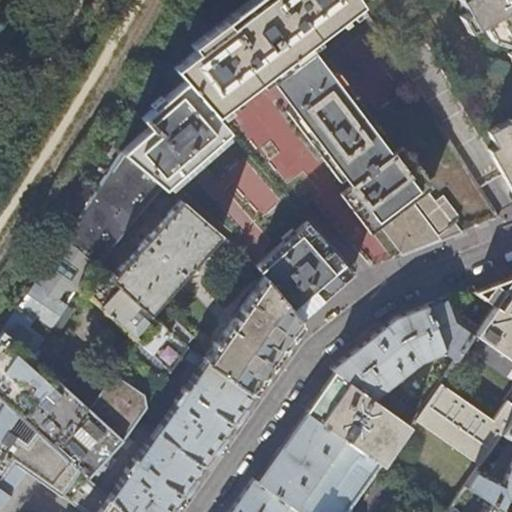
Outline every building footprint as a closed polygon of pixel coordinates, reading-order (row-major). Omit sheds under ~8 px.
[(28,0),(0,0),(0,8),(16,26),(28,0)] [(359,4),(355,0),(266,0),(174,68),(185,80),(215,115),(268,75),(292,108),(287,112),(337,180),(342,177),(348,186),(339,192),(365,228),(374,221),(402,254),(417,249),(441,239),(406,197),(426,182),(400,147),(380,162),(374,153),(388,143),(337,75),(332,79),(308,46),(360,7),(359,4)] [(511,0),(355,0),(359,4),(365,0),(459,0),(466,12),(459,16),(468,32),(482,24),(491,40),(509,45),(511,43),(511,50),(507,54),(511,62),(511,116),(486,131),(493,145),(486,149),(501,175),(507,185),(511,182),(511,0)] [(227,130),(215,115),(185,80),(140,118),(148,127),(122,149),(123,150),(162,186),(227,130)] [(164,187),(162,186),(123,150),(66,238),(96,265),(164,187)] [(180,201),(110,278),(149,314),(220,237),(180,201)] [(253,266),(254,267),(265,280),(299,319),(322,300),(351,276),(304,220),(253,266)] [(110,278),(96,265),(66,238),(0,335),(0,397),(86,477),(100,463),(124,436),(145,408),(143,396),(113,374),(103,389),(107,392),(93,412),(32,356),(50,330),(55,334),(74,308),(76,309),(87,294),(142,345),(141,360),(158,375),(158,374),(171,372),(186,349),(167,331),(149,314),(110,278)] [(244,275),(254,267),(253,266),(234,249),(226,257),(244,275)] [(511,275),(511,276),(473,291),(492,306),(473,333),(472,334),(511,361),(511,388),(504,399),(506,400),(491,421),(438,383),(428,397),(412,419),(478,466),(500,435),(510,420),(511,417),(511,275)] [(301,322),(299,319),(265,280),(240,312),(238,310),(230,319),(232,321),(202,361),(250,394),(276,357),(301,322)] [(453,361),(472,334),(473,333),(454,321),(447,296),(429,303),(394,317),(364,341),(330,368),(334,370),(372,399),(418,362),(441,353),(453,361)] [(175,323),(167,331),(186,349),(193,340),(175,323)] [(237,412),(250,394),(202,361),(190,352),(185,358),(198,367),(184,387),(182,386),(179,389),(178,388),(170,400),(173,403),(155,428),(175,443),(174,445),(201,464),(211,449),(237,412)] [(372,399),(334,370),(334,371),(321,388),(305,412),(379,466),(408,426),(403,421),(372,399)] [(408,426),(412,419),(428,397),(423,393),(403,421),(408,426)] [(86,477),(0,397),(0,474),(5,477),(55,511),(123,511),(107,496),(92,482),(86,477)] [(347,511),(379,466),(305,412),(278,450),(256,481),(288,504),(299,511),(347,511)] [(511,421),(510,420),(500,435),(511,441),(511,460),(509,461),(499,482),(475,470),(464,486),(475,492),(492,503),(499,508),(506,497),(511,500),(511,421)] [(166,511),(175,500),(201,464),(174,445),(175,443),(155,428),(134,457),(131,455),(122,468),(122,469),(122,471),(123,472),(107,496),(123,511),(166,511)] [(100,463),(86,477),(92,482),(105,468),(100,463)] [(281,511),(288,504),(256,481),(252,478),(227,511),(281,511)] [(460,511),(475,492),(464,486),(446,511),(460,511)] [(505,511),(499,508),(492,503),(484,511),(505,511)]
